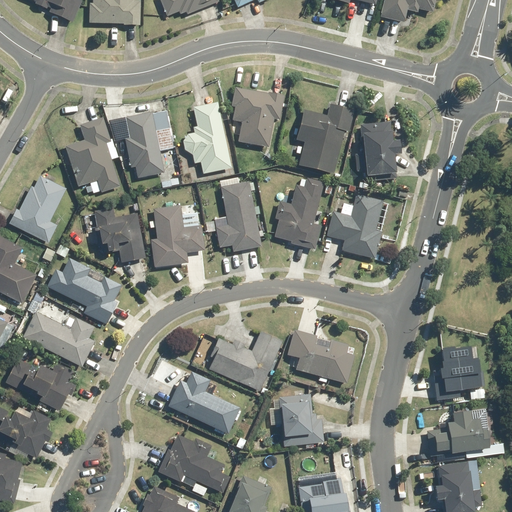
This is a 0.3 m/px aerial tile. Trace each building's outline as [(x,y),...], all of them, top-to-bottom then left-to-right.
[(32,0),(51,9),(49,15),(73,24),(82,1),(78,0),(32,0)] [(92,0),(92,9),(92,23),(141,25),(142,8),(141,8),(141,1),(135,1),(134,0),(92,0)] [(218,0),(161,0),(168,16),(174,14),(174,15),(182,11),(184,16),(220,3),(218,0)] [(235,0),(239,8),(256,0),(235,0)] [(406,23),(410,7),(434,13),(436,0),(385,0),(381,17),(406,23)] [(269,147),(275,118),(281,119),(285,96),(239,89),(237,99),(234,120),(243,122),(239,141),(269,147)] [(189,135),(194,163),(201,161),(203,173),(220,170),(220,169),(231,166),(218,102),(195,107),(199,126),(194,127),(195,133),(189,135)] [(296,140),(304,142),(299,164),(335,173),(335,172),(350,110),(332,106),(329,115),(304,109),(296,140)] [(132,168),(136,167),(138,177),(163,172),(152,113),(126,118),(130,138),(125,139),(132,168)] [(80,124),(85,139),(65,145),(78,186),(98,180),(102,192),(120,186),(116,174),(106,141),(111,140),(104,117),(80,124)] [(357,171),(367,170),(367,176),(397,172),(395,154),(401,154),(400,140),(393,140),(391,122),(361,126),(365,153),(357,154),(357,171)] [(55,227),(49,224),(66,188),(38,175),(21,211),(18,209),(10,224),(48,242),(55,227)] [(321,226),(313,224),(324,182),(308,178),(305,188),(297,186),(293,205),(283,203),(274,238),(291,242),(290,245),(316,250),(321,226)] [(216,227),(220,246),(232,243),(233,251),(261,245),(249,182),(221,187),(228,225),(216,227)] [(335,212),(328,237),(345,242),(342,251),(375,259),(382,233),(376,231),(382,201),(356,196),(352,217),(335,212)] [(205,251),(202,226),(184,228),(181,204),(152,207),(156,240),(152,240),(155,266),(187,262),(186,253),(205,251)] [(123,262),(145,258),(137,215),(116,219),(114,208),(95,212),(103,250),(120,246),(123,262)] [(0,292),(23,305),(38,276),(14,264),(22,247),(0,235),(0,292)] [(62,243),(55,254),(66,260),(67,257),(72,249),(62,243)] [(63,272),(56,268),(47,288),(81,305),(82,304),(88,307),(84,314),(107,325),(118,301),(115,300),(122,285),(69,259),(63,272)] [(67,307),(55,301),(51,310),(62,316),(67,307)] [(76,319),(71,330),(37,313),(25,337),(83,367),(95,342),(88,339),(94,327),(76,319)] [(329,340),(327,349),(316,346),(318,336),(294,331),(289,355),(299,357),(296,371),(345,383),(352,355),(344,353),(346,343),(329,340)] [(261,391),(282,342),(261,333),(252,353),(220,339),(208,367),(240,381),(239,382),(261,391)] [(475,345),(443,349),(445,375),(434,376),(437,400),(460,398),(459,391),(480,389),(475,345)] [(69,389),(65,387),(72,372),(56,365),(53,371),(40,366),(37,372),(18,361),(6,384),(57,411),(69,389)] [(170,407),(228,433),(240,407),(207,391),(211,380),(192,372),(187,383),(182,380),(170,407)] [(284,444),(300,443),(300,444),(324,441),(321,415),(313,416),(311,396),(281,398),(284,444)] [(33,411),(27,422),(0,406),(0,438),(36,459),(50,434),(43,430),(49,419),(33,411)] [(454,412),(455,422),(447,423),(447,428),(430,431),(433,456),(487,448),(483,423),(479,423),(478,419),(470,420),(469,410),(454,412)] [(230,477),(221,473),(225,465),(208,457),(211,450),(210,450),(212,444),(196,438),(195,443),(178,436),(171,451),(168,449),(158,473),(182,482),(185,476),(223,492),(230,477)] [(20,480),(18,479),(22,462),(5,458),(6,454),(0,452),(0,501),(14,505),(20,480)] [(446,511),(474,511),(468,462),(440,466),(446,511)] [(226,511),(260,511),(261,511),(271,488),(243,476),(226,511)] [(301,487),(303,511),(348,511),(344,481),(301,487)] [(143,511),(195,511),(176,503),(179,497),(154,486),(143,511)]
